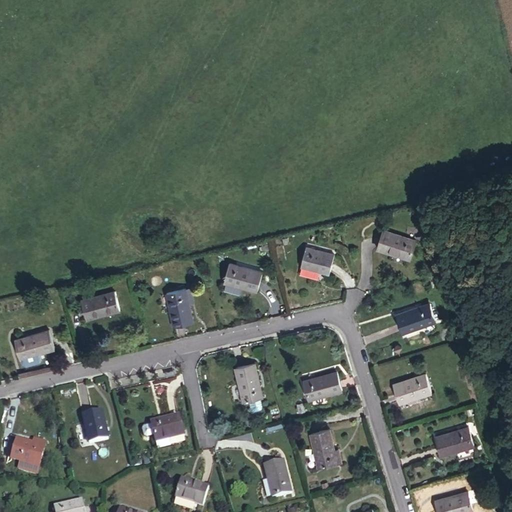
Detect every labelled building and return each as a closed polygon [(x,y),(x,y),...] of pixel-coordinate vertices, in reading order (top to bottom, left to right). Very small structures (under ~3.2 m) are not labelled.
[(421,242),(387,231),(380,253),(413,263),(421,242)] [(342,250),(313,242),(307,263),(336,272),(342,250)] [(260,288),(266,268),(231,257),(225,276),(260,288)] [(194,286),(189,287),(192,301),(197,300),(194,286)] [(167,293),(175,328),(197,323),(192,301),(189,287),(167,293)] [(116,292),(83,299),(88,319),(121,311),(116,292)] [(435,310),(402,320),(409,341),(441,331),(435,310)] [(20,358),(54,351),(49,330),(15,338),(20,358)] [(260,363),(240,368),(250,403),(268,398),(270,398),(260,363)] [(343,372),(309,381),(315,402),(349,392),(343,372)] [(431,383),(397,393),(403,411),(437,401),(431,383)] [(270,407),(268,398),(257,401),(260,410),(262,412),(269,410),(270,407)] [(108,439),(100,410),(81,415),(89,444),(108,439)] [(187,436),(182,417),(172,419),(154,424),(159,443),(187,436)] [(467,433),(437,442),(444,463),(474,454),(467,433)] [(336,435),(315,441),(324,472),(345,466),(336,435)] [(23,439),(17,458),(45,467),(52,447),(23,439)] [(287,468),(267,473),(276,506),(296,501),(287,468)] [(206,511),(214,495),(204,491),(186,483),(177,502),(200,511),(206,511)] [(438,509),(439,511),(474,511),(471,499),(438,509)] [(88,511),(87,503),(56,511),(88,511)]
